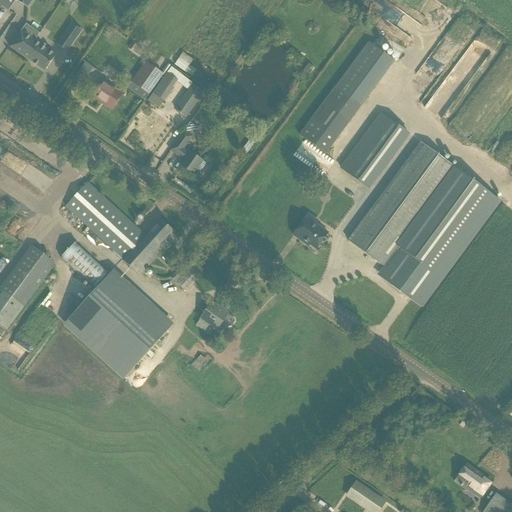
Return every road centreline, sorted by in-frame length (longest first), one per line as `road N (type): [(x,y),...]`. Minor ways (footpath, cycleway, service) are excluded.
road 1 (unclassified): [(0,80),(421,374)]
road 2 (unclassified): [(269,511),(421,374)]
